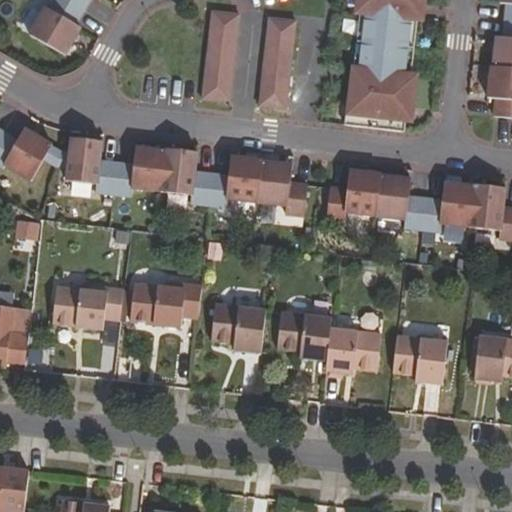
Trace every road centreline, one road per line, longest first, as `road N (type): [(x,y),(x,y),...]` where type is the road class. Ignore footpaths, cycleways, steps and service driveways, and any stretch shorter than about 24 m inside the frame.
road 1 (residential): [(0,422),(511,481)]
road 2 (residential): [(100,109),(447,152)]
road 3 (residential): [(463,0),(447,152)]
road 4 (residential): [(100,109),(106,60),(142,0)]
